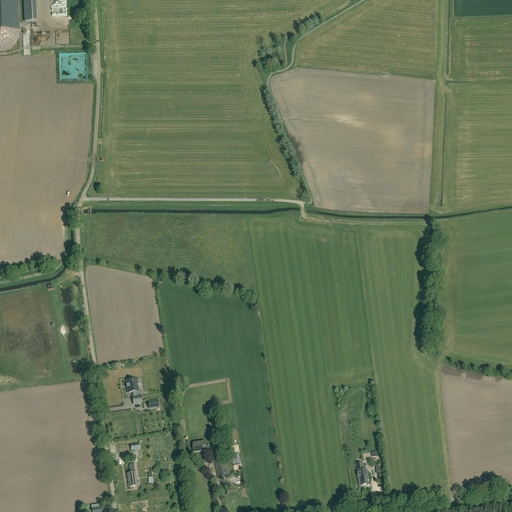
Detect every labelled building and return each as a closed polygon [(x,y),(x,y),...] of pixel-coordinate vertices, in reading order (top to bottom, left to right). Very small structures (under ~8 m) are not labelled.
[(0,0),(0,51),(5,51),(11,48),(16,43),(19,38),(20,31),(17,0),(0,0)] [(34,0),(23,0),(25,22),(36,22),(34,0)] [(85,52),(57,53),(58,78),(62,78),(61,56),(86,54),(85,52)] [(136,380),(126,381),(127,385),(126,385),(126,389),(127,389),(128,393),(133,393),(134,397),(132,398),(133,404),(142,403),(141,396),(138,397),(137,392),(138,392),(136,380)] [(157,390),(160,396),(165,393),(163,388),(157,390)] [(142,394),(145,400),(151,397),(148,391),(142,394)] [(159,408),(158,401),(148,403),(149,410),(159,408)] [(122,413),(111,415),(116,453),(126,452),(125,441),(123,441),(122,434),(144,432),(143,422),(140,422),(140,419),(133,420),(133,423),(123,425),(122,413)] [(194,452),(206,451),(205,441),(193,443),(194,447),(193,448),(194,452)] [(238,452),(231,453),(232,464),(239,463),(238,452)] [(219,478),(227,476),(230,475),(227,461),(223,461),(222,453),(214,454),(219,478)] [(361,486),(366,485),(367,484),(367,485),(369,485),(367,471),(364,471),(363,463),(357,464),(358,474),(357,474),(358,477),(360,477),(361,486)] [(127,474),(129,487),(137,486),(135,473),(127,474)]
